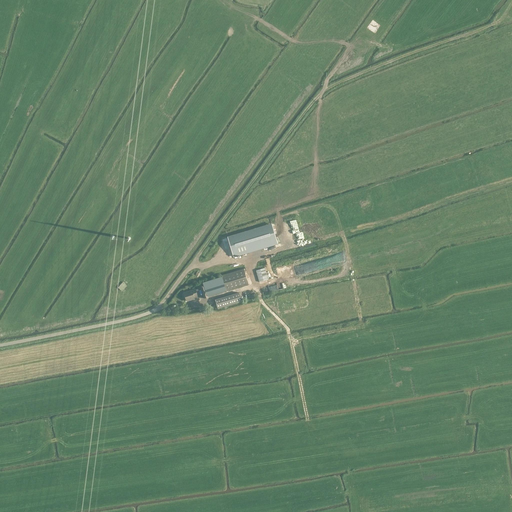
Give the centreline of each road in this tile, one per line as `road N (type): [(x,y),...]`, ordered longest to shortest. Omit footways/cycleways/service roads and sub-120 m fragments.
road 1 (track): [(496,23),(322,92),(158,310)]
road 2 (track): [(303,398),(289,332),(260,300),(248,260),(286,247),(278,216),(293,212)]
road 3 (track): [(421,6),(392,46),(349,47),(293,42),(224,0)]
road 4 (track): [(349,47),(320,97),(316,167),(278,216)]
road 5 (track): [(291,340),(361,324),(342,232),(324,237)]
road 6 (unclassified): [(0,346),(165,309)]
